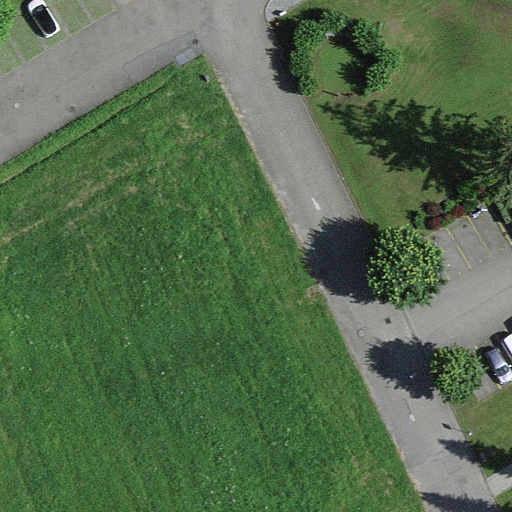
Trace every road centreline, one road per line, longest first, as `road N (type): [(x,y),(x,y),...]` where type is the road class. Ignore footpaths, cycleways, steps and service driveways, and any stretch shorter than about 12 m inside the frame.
road 1 (residential): [(217,0),(462,511)]
road 2 (residential): [(0,134),(217,0)]
